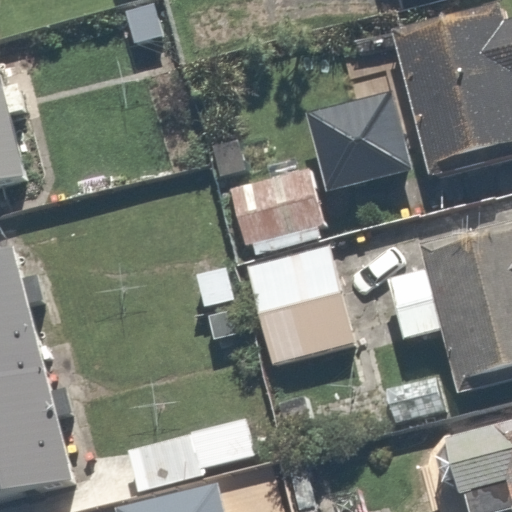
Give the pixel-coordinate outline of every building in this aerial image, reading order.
[(511,15),(398,49),(440,195),(511,173),(511,15)] [(0,201),(32,192),(0,75),(0,201)] [(251,271),(341,245),(318,165),(228,191),(251,271)] [(435,274),(394,283),(409,355),(456,345),(468,402),(511,392),(511,238),(431,256),(435,274)] [(341,245),(251,271),(280,368),(369,341),(341,245)] [(0,511),(4,511),(83,493),(26,264),(0,269),(0,511)] [(444,377),(387,388),(395,429),(453,418),(444,377)] [(511,511),(511,417),(438,436),(456,511),(511,511)] [(210,435),(128,458),(140,503),(222,481),(210,435)] [(255,511),(248,486),(190,503),(192,511),(255,511)]
